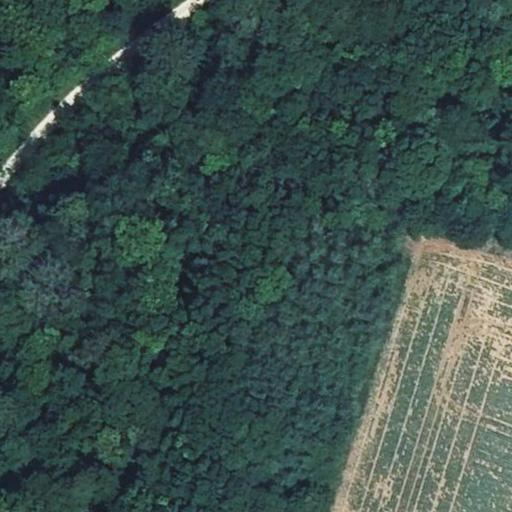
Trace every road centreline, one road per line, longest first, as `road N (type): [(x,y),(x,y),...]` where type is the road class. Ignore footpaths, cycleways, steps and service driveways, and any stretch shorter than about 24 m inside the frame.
road 1 (track): [(446,0),(346,124),(316,200),(230,511)]
road 2 (track): [(0,201),(207,0)]
